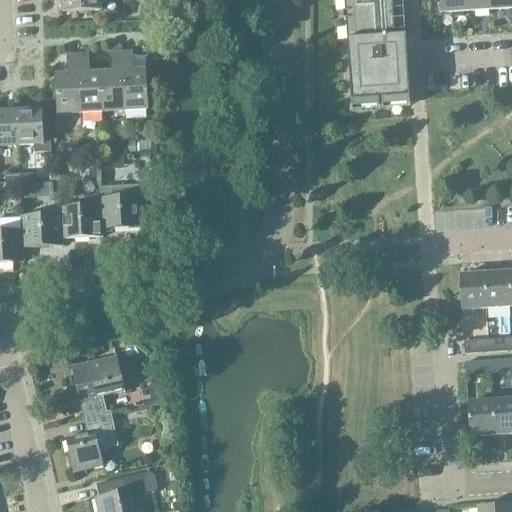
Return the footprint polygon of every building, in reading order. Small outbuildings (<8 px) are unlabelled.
[(102,0),(42,0),(42,3),(63,2),(63,14),(103,13),(102,0)] [(344,0),(351,103),(410,100),(406,38),(395,39),(392,0),(344,0)] [(464,12),(465,12),(464,0),(439,0),(440,14),(452,13),(454,18),(463,17),(464,12)] [(490,11),(489,0),(464,0),(465,12),(490,11)] [(511,9),(511,0),(489,0),(490,11),(511,9)] [(111,73),(99,74),(102,115),(124,114),(120,54),(110,55),(111,73)] [(130,54),(120,54),(124,114),(146,113),(144,72),(131,73),(130,54)] [(79,117),(76,56),(67,57),(68,76),(55,77),(57,118),(79,117)] [(86,56),(76,56),(79,117),(102,115),(99,74),(87,75),(86,56)] [(0,148),(17,148),(16,114),(16,112),(14,112),(13,110),(5,111),(5,114),(0,114),(0,148)] [(35,153),(51,153),(49,121),(41,121),(40,112),(38,112),(37,110),(29,110),(29,113),(16,114),(17,148),(35,147),(35,153)] [(138,188),(98,191),(99,207),(100,207),(101,232),(142,230),(141,211),(152,210),(150,175),(137,175),(138,188)] [(19,184),(19,176),(5,176),(5,184),(19,184)] [(19,176),(19,184),(34,184),(34,176),(19,176)] [(33,186),(23,186),(23,200),(34,199),(33,186)] [(99,207),(60,209),(60,216),(62,241),(102,239),(101,232),(100,207),(99,207)] [(60,216),(20,218),(20,220),(21,230),(23,230),(24,250),(62,248),(62,241),(60,216)] [(0,264),(24,263),(24,250),(23,230),(21,230),(20,220),(0,220),(0,264)] [(509,274),(484,276),(487,309),(511,308),(509,274)] [(487,309),(484,276),(460,277),(462,311),(487,309)] [(488,340),(489,353),(505,352),(504,339),(488,340)] [(480,354),(479,341),(464,342),(465,355),(480,354)] [(116,358),(71,368),(83,419),(107,413),(103,398),(124,393),(116,358)] [(511,359),(499,361),(499,374),(511,373),(511,359)] [(474,362),(475,376),(491,375),(490,361),(474,362)] [(511,401),(492,402),(495,437),(511,435),(511,401)] [(495,437),(492,402),(468,404),(470,438),(495,437)] [(107,413),(83,419),(87,435),(65,440),(73,476),(102,469),(98,453),(119,448),(110,412),(107,413)] [(99,499),(95,500),(97,511),(133,511),(130,500),(154,494),(157,489),(154,477),(149,474),(96,487),(99,499)]
